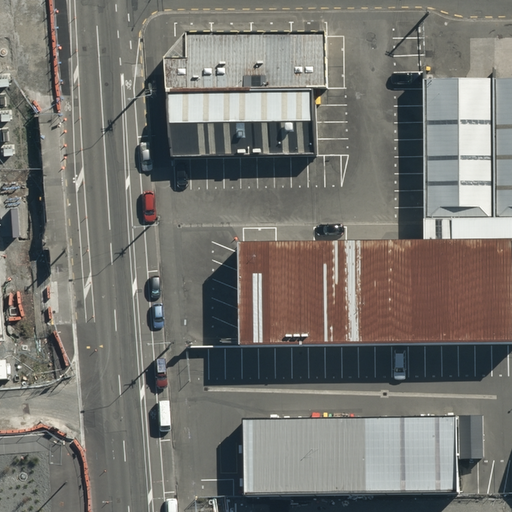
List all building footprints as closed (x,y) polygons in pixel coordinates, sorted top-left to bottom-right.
[(323,46),(191,47),(192,103),(323,102),(323,46)] [(511,82),(422,83),(423,220),(511,219),(511,82)] [(314,107),(172,108),(172,171),(314,170),(314,107)] [(238,347),(511,344),(511,222),(423,223),(423,245),(237,247),(238,347)] [(483,417),(240,421),(241,496),(454,493),(454,460),(483,460),(483,417)]
